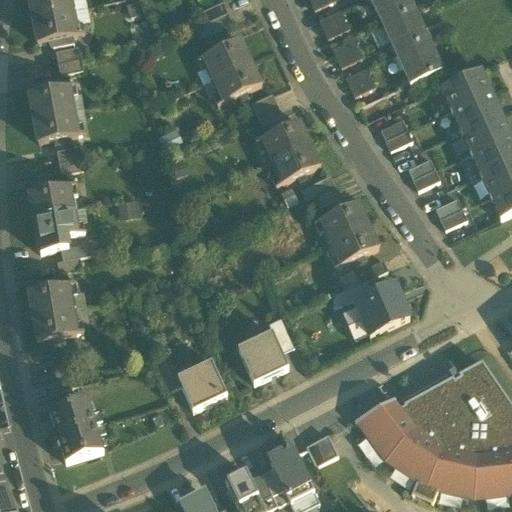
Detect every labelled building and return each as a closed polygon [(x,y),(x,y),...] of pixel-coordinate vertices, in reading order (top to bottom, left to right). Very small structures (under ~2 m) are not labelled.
[(28,0),(34,23),(71,16),(68,1),(75,0),(28,0)] [(75,0),(68,1),(71,16),(88,12),(85,0),(75,0)] [(307,0),(315,15),(336,6),(332,0),(307,0)] [(375,0),(371,2),(384,31),(414,17),(406,0),(375,0)] [(200,16),(205,27),(228,16),(223,6),(200,16)] [(91,27),(88,12),(71,16),(74,30),(82,28),(91,27)] [(38,48),(46,46),(68,42),(84,38),(82,28),(74,30),(71,16),(34,23),(38,48)] [(233,26),(228,16),(205,27),(210,37),(233,26)] [(319,26),(328,44),(349,35),(340,16),(319,26)] [(392,47),(398,60),(428,47),(414,17),(384,31),(392,47)] [(392,47),(384,31),(374,36),(381,52),(392,47)] [(69,49),(68,42),(46,46),(48,54),(69,49)] [(210,70),(215,83),(250,67),(240,45),(205,60),(210,70)] [(333,55),(341,74),(362,64),(353,45),(333,55)] [(441,77),(428,47),(398,60),(411,90),(441,77)] [(56,56),(58,68),(81,63),(78,51),(56,56)] [(198,64),(202,73),(210,70),(205,60),(198,64)] [(83,75),(81,63),(58,68),(60,80),(83,75)] [(260,90),(250,67),(215,83),(221,96),(226,106),(260,90)] [(197,76),(202,89),(215,83),(210,70),(202,73),(197,76)] [(346,84),(354,103),(375,93),(367,74),(346,84)] [(441,94),(451,116),(492,98),(482,75),(441,94)] [(208,101),(214,99),(221,96),(215,83),(202,89),(208,101)] [(31,98),(35,122),(73,115),(70,101),(78,100),(76,89),(31,98)] [(214,99),(218,109),(226,106),(221,96),(214,99)] [(251,108),(256,119),(278,109),(273,98),(251,108)] [(492,98),(451,116),(461,138),(502,119),(492,98)] [(82,99),(78,100),(70,101),(73,115),(85,113),(82,99)] [(282,120),(278,109),(256,119),(261,129),(282,120)] [(87,128),(85,113),(73,115),(75,130),(83,129),(87,128)] [(75,130),(73,115),(35,122),(40,147),(85,139),(83,129),(75,130)] [(502,119),(461,138),(471,159),(511,141),(502,119)] [(381,135),(386,146),(408,136),(403,125),(381,135)] [(268,152),(274,165),(309,149),(299,127),(264,143),(268,152)] [(183,146),(176,132),(158,141),(165,155),(183,146)] [(408,136),(386,146),(391,157),(413,147),(408,136)] [(511,141),(471,159),(481,181),(511,166),(511,141)] [(256,146),(260,156),(268,152),(264,143),(256,146)] [(319,173),(309,149),(274,165),(280,179),(284,189),(319,173)] [(57,155),(59,168),(81,164),(79,151),(57,155)] [(84,176),(81,164),(59,168),(61,180),(84,176)] [(408,175),(413,186),(435,176),(430,165),(408,175)] [(511,166),(481,181),(491,203),(511,192),(511,166)] [(435,176),(413,186),(418,197),(440,187),(435,176)] [(272,182),(277,192),(284,189),(280,179),(272,182)] [(309,190),(315,203),(336,194),(330,181),(309,190)] [(76,189),(68,191),(70,201),(78,200),(76,189)] [(72,215),(70,201),(68,191),(30,197),(35,222),(72,215)] [(299,207),(292,191),(281,196),(288,212),(299,207)] [(511,192),(491,203),(501,225),(511,219),(511,192)] [(340,203),(336,194),(315,203),(319,212),(340,203)] [(139,204),(118,208),(121,225),(142,222),(139,204)] [(436,215),(441,226),(462,216),(457,205),(436,215)] [(327,234),(333,247),(368,231),(357,209),(322,224),(327,234)] [(67,242),(76,240),(75,230),(82,228),(87,227),(85,213),(72,215),(35,222),(39,247),(67,242)] [(462,216),(441,226),(446,236),(467,227),(462,216)] [(315,228),(320,237),(327,234),(322,224),(315,228)] [(84,239),(82,228),(75,230),(76,240),(84,239)] [(378,254),(368,231),(333,247),(338,260),(343,270),(378,254)] [(69,253),(67,242),(39,247),(41,258),(61,255),(69,253)] [(95,261),(93,248),(69,253),(61,255),(63,266),(80,263),(95,261)] [(332,263),(336,273),(343,270),(338,260),(332,263)] [(82,275),(80,263),(63,266),(57,267),(59,279),(82,275)] [(362,274),(367,285),(388,276),(383,264),(362,274)] [(339,281),(345,295),(360,289),(353,274),(339,281)] [(372,296),(367,285),(360,289),(345,295),(334,300),(339,311),(372,296)] [(29,297),(33,321),(71,315),(68,301),(77,300),(75,289),(29,297)] [(370,341),(410,324),(402,306),(400,306),(393,292),(355,309),(363,325),(369,338),(370,341)] [(84,298),(77,300),(68,301),(71,315),(86,312),(84,298)] [(89,326),(86,312),(71,315),(73,329),(81,328),(89,326)] [(73,329),(71,315),(33,321),(38,346),(83,338),(81,328),(73,329)] [(295,353),(281,324),(269,329),(273,338),(282,359),(295,353)] [(354,345),(369,338),(363,325),(348,331),(354,345)] [(238,354),(254,389),(289,374),(282,359),(273,338),(238,354)] [(170,366),(157,371),(169,397),(182,391),(178,383),(170,366)] [(212,367),(178,383),(182,391),(193,417),(227,401),(212,367)] [(406,409),(400,413),(415,432),(444,451),(477,459),(511,455),(511,409),(482,367),(459,379),(460,382),(455,385),(453,382),(405,408),(406,409)] [(52,377),(58,397),(81,390),(75,370),(52,377)] [(511,455),(477,459),(444,451),(415,432),(400,413),(394,404),(355,425),(356,427),(358,425),(386,462),(386,463),(387,463),(418,483),(412,496),(433,505),(439,492),(474,501),(475,501),(475,500),(511,497),(511,499),(511,455)] [(60,448),(66,469),(103,457),(87,405),(50,416),(56,438),(55,438),(58,448),(60,448)] [(306,450),(317,470),(338,459),(328,439),(306,450)] [(289,504),(291,508),(315,497),(294,454),(281,461),(281,459),(270,464),(274,472),(289,504)] [(274,472),(262,477),(278,510),(289,504),(274,472)] [(225,485),(238,511),(264,511),(251,483),(247,475),(225,485)] [(264,511),(273,511),(278,510),(262,477),(251,483),(264,511)] [(0,511),(14,511),(6,490),(0,492),(0,511)] [(184,511),(211,511),(204,496),(182,507),(184,511)] [(310,511),(320,507),(315,497),(291,508),(293,511),(310,511)]
